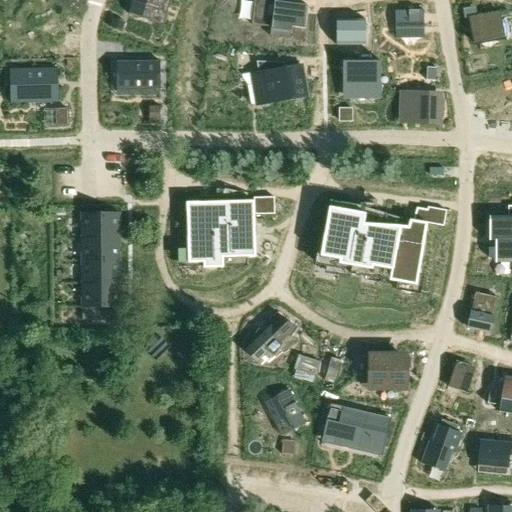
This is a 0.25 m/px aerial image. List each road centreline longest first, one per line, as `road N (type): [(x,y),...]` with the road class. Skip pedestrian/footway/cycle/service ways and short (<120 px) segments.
road 1 (residential): [(465,141),(461,247),(388,511)]
road 2 (residential): [(465,141),(90,139)]
road 3 (residential): [(441,0),(465,141)]
road 4 (residential): [(96,0),(87,30),(90,139)]
